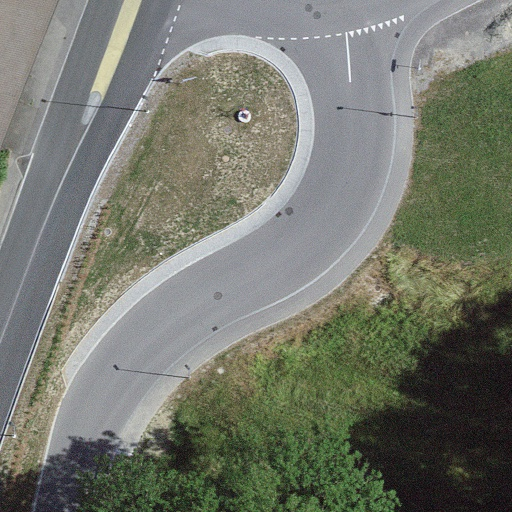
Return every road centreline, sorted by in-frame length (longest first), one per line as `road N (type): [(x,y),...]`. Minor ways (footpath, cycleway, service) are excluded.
road 1 (tertiary): [(62,511),(81,438),(142,350),(298,246),(337,202),(353,155),(355,114),(344,0)]
road 2 (secondary): [(0,351),(130,0)]
